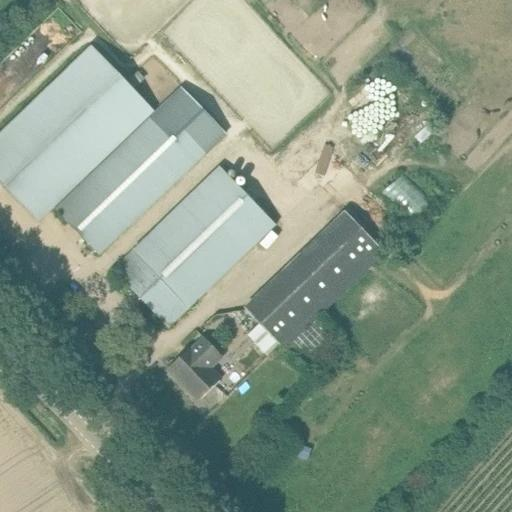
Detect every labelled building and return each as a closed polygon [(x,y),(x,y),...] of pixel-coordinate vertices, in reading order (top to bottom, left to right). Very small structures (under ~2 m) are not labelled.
[(0,182),(38,222),(53,208),(153,111),(91,47),(0,134),(0,182)] [(183,86),(231,129),(240,119),(192,76),(183,86)] [(180,86),(153,111),(53,208),(99,255),(135,221),(143,230),(152,221),(144,212),(225,133),(180,86)] [(275,225),(219,167),(113,270),(168,327),(275,225)] [(243,309),(284,351),(385,254),(344,211),(243,309)] [(202,336),(168,369),(198,401),(220,380),(210,369),(222,358),(202,336)]
